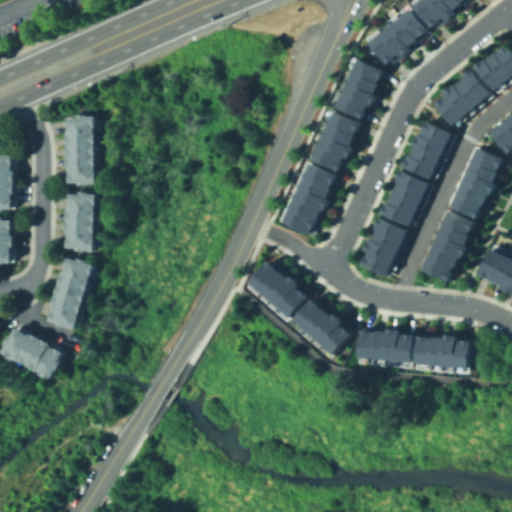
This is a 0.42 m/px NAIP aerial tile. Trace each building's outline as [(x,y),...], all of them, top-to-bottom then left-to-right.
[(432,0),(449,20),(438,29),(420,8),(428,0),(432,0)] [(447,0),(458,13),(449,20),(432,0),(447,0)] [(462,0),(467,5),(458,13),(447,0),(462,0)] [(434,32),(422,41),(405,20),(417,10),(434,32)] [(422,41),(414,49),(396,27),(405,20),(422,41)] [(414,49),(414,50),(406,57),(387,34),(396,27),(414,49)] [(406,57),(394,67),(375,44),(387,34),(406,57)] [(511,69),(501,56),(511,48),(511,69)] [(511,69),(511,83),(510,85),(492,63),(501,56),(511,69)] [(367,60),(394,72),(388,86),(360,74),(367,60)] [(510,85),(501,93),(482,71),(492,63),(510,85)] [(486,101),(469,79),(468,78),(477,71),(495,94),(486,101)] [(393,88),(389,99),(355,84),(360,74),(388,86),(393,88)] [(486,101),(477,108),(460,87),(469,79),(486,101)] [(385,98),(381,109),(379,108),(350,94),(355,84),(385,98)] [(460,87),(477,108),(468,116),(450,94),(450,93),(459,86),(460,87)] [(350,94),(379,108),(374,119),(345,107),(350,94)] [(468,116),(457,125),(439,103),(450,94),(468,116)] [(336,126),(342,112),(369,124),(364,138),(336,126)] [(98,118),(98,122),(100,122),(100,132),(98,132),(98,135),(100,135),(100,143),(98,143),(98,146),(100,146),(99,154),(98,154),(98,158),(100,158),(100,166),(98,166),(98,167),(101,167),(101,185),(81,185),(81,183),(72,183),(72,167),(70,167),(70,159),(71,159),(71,156),(70,156),(70,148),(71,148),(71,145),(69,145),(69,136),(70,136),(70,134),(72,134),(72,127),(71,127),(71,118),(72,118),(80,118),(80,116),(90,115),(90,116),(98,116),(98,118)] [(457,133),(451,147),(426,136),(433,122),(457,133)] [(511,128),(511,151),(498,134),(509,125),(511,128)] [(364,138),(359,149),(331,136),(336,126),(364,138)] [(426,136),(451,147),(446,158),(445,157),(421,146),(418,145),(423,134),(426,136)] [(331,136),(359,149),(354,160),(326,147),(331,136)] [(445,157),(441,168),(416,157),(421,146),(445,157)] [(354,160),(349,173),(320,160),(326,147),(354,160)] [(502,173),(477,161),(483,147),(508,158),(502,173)] [(15,160),(16,161),(16,171),(15,171),(15,174),(16,174),(16,182),(14,182),(14,185),(16,185),(15,210),(13,210),(13,212),(0,212),(0,153),(8,153),(8,155),(15,155),(15,160)] [(416,157),(441,168),(436,179),(409,167),(414,156),(416,157)] [(502,173),(497,184),(472,172),(477,161),(502,173)] [(310,177),(316,164),(340,175),(335,188),(310,177)] [(434,181),(428,194),(403,182),(409,169),(434,181)] [(497,184),(493,195),(467,183),(472,172),(497,184)] [(335,188),(330,199),(305,188),(310,177),(335,188)] [(428,194),(423,204),(398,193),(403,182),(428,194)] [(493,195),(489,205),(462,193),(467,183),(493,195)] [(330,199),(325,210),(300,198),(305,188),(330,199)] [(100,200),(101,200),(100,210),(99,210),(99,213),(100,213),(100,221),(98,221),(98,224),(100,224),(99,250),(96,250),(96,252),(79,251),(79,248),(70,247),(70,239),(71,239),(71,233),(70,233),(70,232),(69,232),(69,223),(70,224),(70,221),(69,221),(69,212),(71,212),(71,210),(73,210),(73,203),(72,203),(72,194),(81,194),(81,192),(92,192),(92,194),(100,194),(100,200)] [(423,204),(418,215),(393,203),(398,193),(423,204)] [(489,205),(482,219),(456,208),(462,193),(489,205)] [(325,210),(320,220),(296,209),(300,198),(325,210)] [(418,215),(413,227),(387,216),(393,203),(418,215)] [(320,220),(314,234),(290,223),(296,209),(320,220)] [(449,225),(454,212),(481,223),(475,237),(449,225)] [(0,218),(6,218),(6,221),(16,220),(16,229),(14,229),(14,236),(14,238),(17,238),(17,247),(14,247),(14,255),(15,255),(15,262),(14,262),(14,263),(6,263),(6,265),(5,265),(5,266),(0,266),(0,218)] [(413,231),(408,242),(383,230),(382,230),(387,219),(413,231)] [(449,225),(475,237),(471,248),(445,236),(449,225)] [(408,242),(404,252),(403,252),(378,241),(383,230),(408,242)] [(445,236),(471,248),(466,258),(440,246),(445,236)] [(403,252),(398,263),(373,251),(372,251),(377,240),(378,241),(403,252)] [(440,246),(466,258),(462,269),(435,257),(440,246)] [(507,256),(496,281),(483,275),(495,250),(507,256)] [(398,263),(393,276),(368,264),(373,251),(398,263)] [(511,258),(511,274),(507,286),(496,281),(507,256),(511,258)] [(462,269),(456,282),(430,269),(435,257),(462,269)] [(97,266),(96,270),(97,270),(94,280),(93,280),(92,282),(93,283),(91,291),(89,290),(88,293),(90,293),(87,301),(86,300),(85,304),(86,304),(84,312),(82,312),(82,313),(84,314),(79,330),(60,324),(61,323),(52,320),(57,305),(55,305),(57,297),(58,297),(59,294),(58,293),(60,286),(62,286),(62,284),(61,283),(64,275),(65,275),(66,273),(67,273),(69,267),(68,266),(71,258),(72,258),(79,260),(80,258),(85,259),(90,261),(90,262),(97,264),(97,266)] [(268,289),(257,280),(274,260),(286,269),(268,289)] [(277,297),(268,289),(286,269),(286,268),(295,276),(277,297)] [(286,305),(277,297),(295,276),(296,275),(305,282),(303,285),(286,305)] [(297,315),(286,305),(303,285),(314,295),(297,315)] [(299,319),(317,297),(329,307),(310,329),(299,319)] [(310,329),(329,307),(338,314),(319,336),(310,329)] [(319,336),(338,314),(347,322),(328,344),(319,336)] [(328,344),(347,322),(357,331),(339,353),(328,344)] [(50,374),(50,375),(41,371),(41,370),(39,368),(38,370),(31,366),(31,365),(29,364),(28,365),(5,354),(6,352),(4,351),(11,336),(14,337),(18,329),(26,332),(25,333),(31,335),(31,334),(32,334),(33,334),(40,337),(40,338),(42,339),(42,338),(51,342),(50,343),(53,344),(52,346),(58,349),(58,347),(66,351),(62,360),(64,361),(60,371),(59,370),(56,377),(50,374)] [(378,359),(363,358),(366,330),(380,331),(378,359)] [(392,332),(389,360),(378,359),(380,331),(392,332)] [(403,333),(401,361),(389,360),(392,332),(403,333)] [(401,361),(403,333),(418,334),(415,362),(401,361)] [(437,336),(435,363),(422,362),(424,335),(437,336)] [(449,337),(446,364),(435,363),(437,336),(449,337)] [(458,365),(446,364),(449,337),(460,337),(458,365)] [(458,365),(460,337),(477,339),(474,366),(458,365)]
